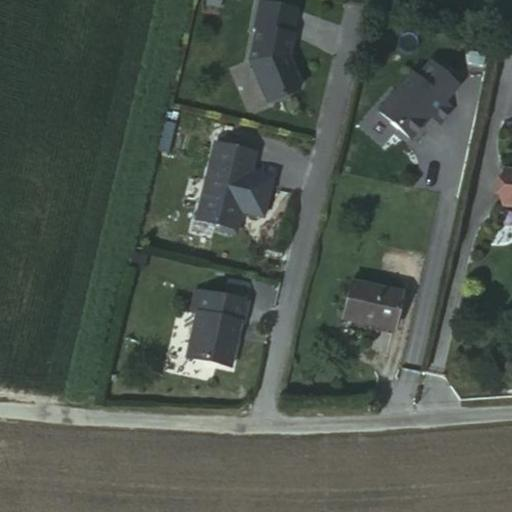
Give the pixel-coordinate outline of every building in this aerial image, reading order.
[(298,95),(285,64),(291,42),(288,42),(294,17),(259,9),(253,34),(255,35),(247,66),(264,110),(294,98),(298,95)] [(443,106),(456,90),(428,66),(414,83),(409,79),(377,117),(409,143),(429,119),(439,127),(451,113),(443,106)] [(253,159),(215,150),(195,225),(213,229),(217,235),(228,238),(235,235),(238,221),(243,218),(260,222),(268,190),(264,182),(248,178),(253,159)] [(511,174),(507,175),(502,211),(511,211),(511,174)] [(401,294),(351,283),(342,318),(391,330),(401,294)] [(244,308),(193,295),(188,316),(193,318),(181,361),(225,372),(236,329),(238,329),(244,308)]
